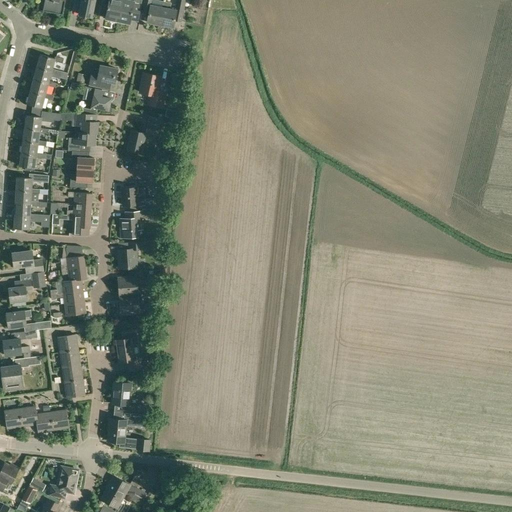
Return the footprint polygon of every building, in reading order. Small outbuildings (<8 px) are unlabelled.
[(62,14),(65,0),(64,0),(44,0),(43,11),(62,14)] [(91,17),(94,0),(75,0),(81,1),(79,14),(91,17)] [(117,21),(121,0),(101,0),(101,4),(108,5),(105,18),(110,19),(109,21),(115,22),(115,21),(117,21)] [(128,0),(121,0),(117,21),(129,24),(130,18),(137,19),(139,12),(141,0),(134,0),(134,1),(128,0)] [(159,25),(164,1),(160,0),(158,0),(143,0),(141,14),(148,15),(146,22),(159,25)] [(185,6),(185,0),(176,0),(174,8),(170,7),(171,3),(164,1),(159,25),(172,27),(174,20),(181,22),(185,6)] [(52,71),(52,69),(54,61),(62,63),(63,58),(55,56),(54,58),(40,54),(36,67),(52,71)] [(114,83),(117,69),(100,65),(98,73),(92,71),(89,85),(109,89),(110,83),(114,83)] [(52,69),(52,71),(36,67),(33,79),(48,83),(49,81),(51,73),(58,75),(58,77),(66,79),(68,73),(52,69)] [(78,73),(76,81),(84,83),(86,75),(78,73)] [(162,107),(165,92),(158,91),(161,77),(143,73),(139,92),(149,94),(147,104),(162,107)] [(49,81),(48,83),(33,79),(30,91),(45,95),(45,93),(48,85),(55,88),(57,83),(49,81)] [(95,89),(85,86),(82,99),(92,101),(91,107),(108,111),(111,98),(102,96),(103,90),(95,88),(95,89)] [(30,91),(26,103),(32,105),(31,110),(41,111),(41,110),(42,107),(44,98),(52,100),(53,95),(46,93),(45,95),(30,91)] [(167,109),(165,116),(178,119),(179,112),(167,109)] [(26,115),(24,128),(40,129),(40,128),(41,122),(41,121),(53,122),(54,120),(60,121),(61,114),(41,111),(31,110),(30,115),(26,115)] [(97,133),(98,121),(96,121),(96,114),(89,114),(81,113),(72,113),(62,112),(62,117),(72,118),(71,125),(81,126),(80,132),(97,133)] [(160,131),(163,119),(149,116),(146,128),(160,131)] [(24,128),(22,140),(23,140),(38,142),(38,140),(39,132),(47,133),(48,129),(40,128),(40,129),(24,128)] [(127,150),(128,150),(129,152),(133,153),(134,151),(141,153),(146,133),(131,130),(127,150)] [(68,137),(68,150),(72,151),(89,152),(90,152),(90,145),(95,145),(95,133),(80,132),(78,132),(78,138),(72,138),(68,137)] [(22,140),(20,152),(21,152),(36,154),(37,152),(38,145),(46,146),(46,141),(38,140),(38,142),(23,140),(22,140)] [(88,157),(89,152),(72,151),(71,163),(77,164),(76,169),(78,169),(93,171),(94,158),(88,157)] [(36,154),(21,152),(20,152),(19,165),(25,166),(25,170),(34,171),(36,157),(51,159),(51,154),(37,152),(36,154)] [(93,171),(78,169),(76,169),(76,174),(70,174),(70,187),(87,188),(87,182),(93,182),(93,171)] [(48,183),(48,177),(32,176),(31,178),(16,177),(15,189),(31,190),(32,188),(31,188),(32,181),(40,181),(40,183),(48,183)] [(121,192),(121,197),(122,197),(122,206),(129,205),(130,212),(141,211),(145,211),(145,210),(144,199),(138,199),(137,187),(121,188),(121,192)] [(31,203),(31,201),(31,193),(39,194),(40,189),(32,188),(31,190),(15,189),(15,202),(31,203)] [(91,205),(92,193),(74,192),(68,191),(67,197),(74,197),(73,204),(91,205)] [(152,210),(152,211),(153,211),(152,198),(144,199),(145,210),(152,210)] [(15,202),(14,215),(30,216),(30,213),(30,206),(39,206),(39,201),(31,201),(31,203),(15,202)] [(67,210),(66,215),(90,216),(91,205),(73,204),(73,210),(67,210)] [(125,218),(119,219),(121,238),(137,236),(137,229),(142,229),(142,218),(141,211),(130,212),(125,212),(125,218)] [(14,215),(13,228),(29,228),(30,221),(41,222),(41,226),(49,226),(50,215),(30,213),(30,216),(14,215)] [(66,215),(66,219),(72,220),(72,227),(72,234),(83,234),(83,227),(90,228),(90,216),(66,215)] [(137,267),(135,249),(143,248),(143,242),(128,243),(128,249),(117,249),(118,254),(116,254),(116,258),(118,258),(119,268),(137,267)] [(66,257),(82,255),(81,246),(75,246),(66,245),(66,247),(65,247),(66,257)] [(31,273),(44,270),(42,258),(33,260),(31,250),(12,252),(14,268),(25,266),(25,273),(31,273)] [(61,270),(85,267),(84,255),(82,255),(66,257),(67,264),(61,265),(61,270)] [(85,267),(61,270),(62,275),(68,274),(69,280),(81,279),(86,279),(85,267)] [(31,273),(33,288),(46,286),(44,271),(44,270),(31,273)] [(119,296),(140,294),(140,288),(137,288),(136,276),(117,277),(119,296)] [(26,305),(25,300),(27,300),(25,290),(32,289),(31,279),(14,281),(14,287),(8,288),(10,302),(13,302),(14,306),(26,305)] [(69,280),(61,281),(63,292),(83,290),(81,279),(69,280)] [(57,289),(50,290),(51,298),(63,297),(64,304),(84,301),(83,290),(63,292),(57,293),(57,289)] [(140,294),(119,296),(120,314),(139,313),(138,301),(141,301),(140,294)] [(84,301),(64,304),(66,316),(86,313),(84,301)] [(8,328),(26,326),(25,317),(31,316),(30,310),(24,310),(6,312),(8,328)] [(51,328),(50,320),(36,322),(37,329),(51,328)] [(37,337),(36,330),(24,331),(25,339),(37,337)] [(140,352),(136,331),(122,333),(122,339),(116,340),(119,362),(126,361),(128,371),(148,368),(146,351),(140,352)] [(60,352),(78,349),(76,334),(57,337),(60,352)] [(24,357),(30,357),(30,352),(29,346),(20,347),(19,338),(3,340),(5,355),(21,353),(23,352),(24,357)] [(62,367),(80,364),(78,349),(60,352),(62,367)] [(30,357),(24,357),(25,366),(40,364),(39,356),(30,357)] [(3,390),(23,387),(20,364),(0,367),(3,390)] [(64,382),(82,379),(80,364),(62,367),(64,382)] [(66,397),(85,394),(82,379),(64,382),(66,397)] [(113,381),(111,403),(125,405),(124,412),(124,413),(144,415),(145,415),(145,414),(149,415),(150,407),(146,407),(147,406),(129,405),(131,383),(113,381)] [(37,424),(36,414),(35,406),(19,408),(22,426),(37,424)] [(7,429),(22,426),(19,408),(4,410),(7,429)] [(51,411),(53,430),(68,428),(66,409),(51,411)] [(38,432),(53,430),(51,411),(36,414),(37,424),(38,432)] [(108,418),(107,431),(108,431),(107,441),(119,442),(119,447),(138,449),(149,450),(150,440),(139,439),(139,440),(125,438),(126,425),(144,427),(145,425),(150,425),(151,415),(149,415),(145,414),(145,415),(144,415),(124,413),(124,412),(114,411),(113,418),(108,418)] [(11,466),(4,463),(0,471),(0,489),(2,491),(7,481),(11,484),(19,468),(12,465),(11,466)] [(74,493),(78,469),(61,466),(57,486),(50,484),(48,494),(64,498),(66,491),(74,493)] [(130,485),(113,475),(110,481),(109,481),(106,487),(107,487),(101,498),(117,507),(125,493),(132,496),(131,499),(139,504),(145,494),(136,489),(137,488),(130,484),(130,485)] [(29,485),(37,489),(41,482),(33,478),(29,485)] [(37,490),(37,489),(29,485),(22,499),(30,504),(37,490)] [(153,498),(156,491),(150,488),(147,495),(153,498)] [(55,511),(58,504),(48,499),(43,507),(44,507),(41,511),(55,511)] [(0,511),(14,511),(16,510),(4,503),(0,510),(0,511)]
